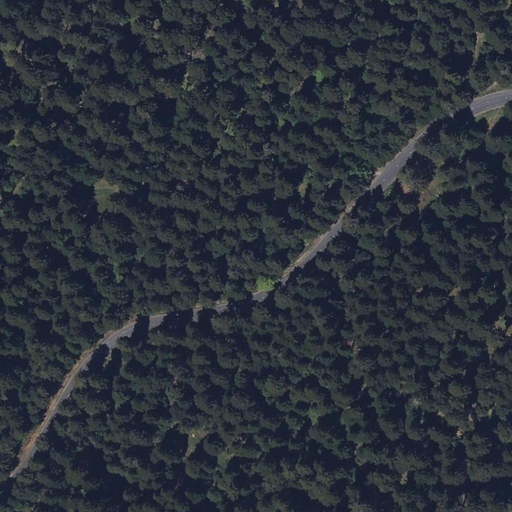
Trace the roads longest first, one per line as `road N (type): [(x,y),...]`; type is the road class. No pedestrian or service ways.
road 1 (tertiary): [(0,491),(106,352),(151,325),(241,310),(298,272),(423,138),(498,96),(511,97)]
road 2 (track): [(511,344),(459,457),(461,511)]
